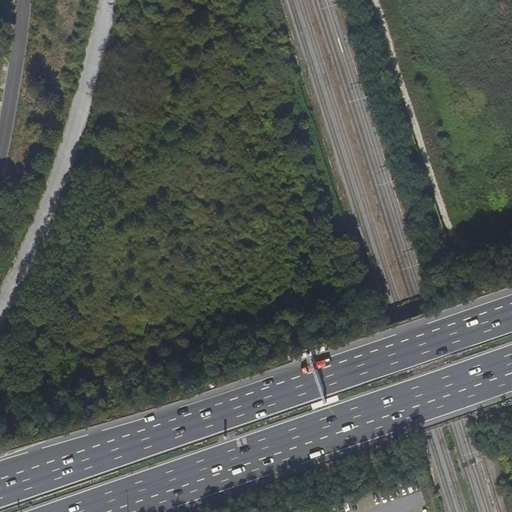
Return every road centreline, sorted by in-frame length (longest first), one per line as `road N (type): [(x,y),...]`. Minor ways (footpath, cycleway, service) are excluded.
road 1 (motorway): [(511,313),(0,487)]
road 2 (motorway): [(85,511),(511,365)]
